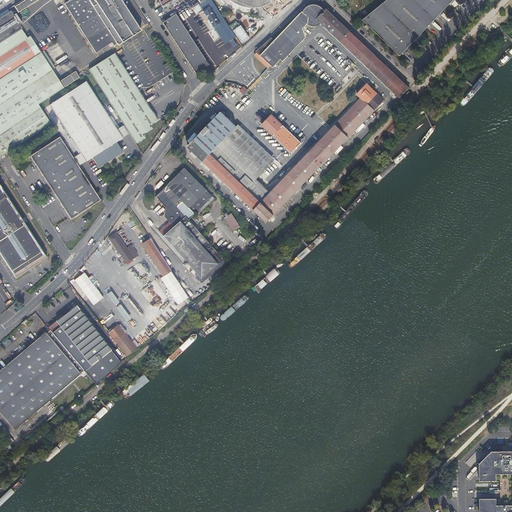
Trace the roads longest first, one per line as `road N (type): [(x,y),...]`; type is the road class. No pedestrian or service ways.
road 1 (tertiary): [(73,267),(200,92)]
road 2 (tertiary): [(306,0),(200,92)]
road 3 (residential): [(323,0),(423,95)]
road 4 (residential): [(2,162),(73,267)]
